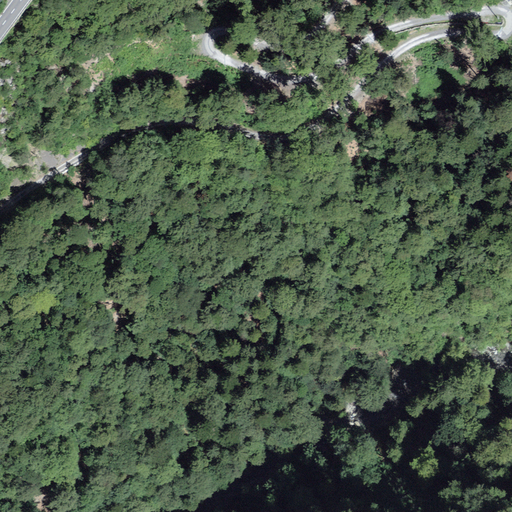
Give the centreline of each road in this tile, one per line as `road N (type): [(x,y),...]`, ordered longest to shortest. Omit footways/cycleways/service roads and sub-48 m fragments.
road 1 (track): [(0,211),(103,140),(131,130),(193,121),(291,140),(352,99),(403,46),(455,31),(511,29)]
road 2 (track): [(511,10),(394,26),(333,68),(295,81),(208,51),(207,37),(221,30),(290,46),(315,32),(340,0)]
